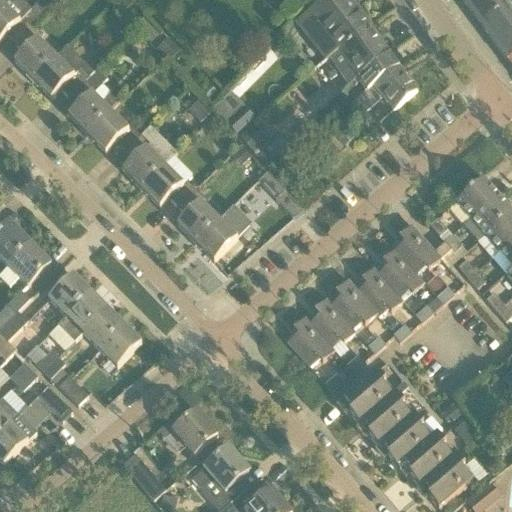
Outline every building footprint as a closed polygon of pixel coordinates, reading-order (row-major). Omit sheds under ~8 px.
[(40,23),(31,13),(17,0),(6,0),(1,6),(2,7),(0,8),(0,45),(6,40),(15,48),(33,31),(40,23)] [(301,24),(300,24),(308,35),(326,62),(339,53),(371,29),(350,0),(331,0),(312,14),(300,22),(301,24)] [(461,0),(508,63),(511,60),(511,12),(502,0),(461,0)] [(339,53),(357,79),(358,80),(388,55),(371,31),(371,30),(371,29),(339,53)] [(56,62),(56,61),(38,44),(42,40),(33,31),(15,48),(24,57),(14,66),(33,85),(56,62)] [(142,42),(133,38),(130,46),(138,50),(142,42)] [(96,76),(68,49),(63,54),(56,61),(56,62),(33,85),(52,103),(61,94),(69,103),(90,82),(96,76)] [(365,94),(399,70),(388,55),(358,80),(357,82),(365,94)] [(399,70),(365,94),(345,113),(339,118),(344,124),(350,119),(355,124),(382,100),(394,114),(418,93),(399,70)] [(111,116),(110,115),(120,106),(103,89),(108,84),(98,74),(96,76),(90,82),(69,103),(78,111),(69,120),(88,139),(111,116)] [(201,127),(212,117),(200,103),(188,114),(201,127)] [(214,113),(223,123),(229,118),(229,109),(224,104),(214,113)] [(142,139),(132,130),(128,133),(111,116),(88,139),(106,157),(115,148),(124,157),(142,139)] [(254,127),(240,140),(253,155),(267,143),(254,127)] [(177,158),(150,131),(150,130),(142,139),(124,157),(132,166),(123,175),(142,194),(165,170),(177,158)] [(225,154),(236,150),(233,139),(221,143),(225,154)] [(231,161),(241,170),(251,160),(242,150),(231,161)] [(178,212),(196,194),(187,184),(183,188),(165,170),(142,194),(160,212),(169,203),(178,212)] [(464,230),(498,200),(484,183),(449,213),(464,230)] [(196,248),(220,225),(202,207),(206,203),(196,194),(178,212),(186,220),(177,229),(196,248)] [(285,195),(276,204),(294,223),(304,215),(303,214),(285,195)] [(478,246),(511,216),(511,215),(498,200),(464,230),(478,246)] [(492,262),(511,245),(511,216),(478,246),(492,262)] [(448,234),(438,223),(430,229),(440,241),(448,234)] [(220,225),(196,248),(214,266),(238,243),(220,225)] [(0,262),(9,271),(31,249),(11,228),(0,238),(0,262)] [(441,264),(434,256),(412,230),(399,241),(404,247),(400,250),(422,275),(425,272),(428,276),(441,264)] [(463,250),(453,239),(445,246),(452,254),(456,257),(463,250)] [(511,273),(511,245),(492,262),(507,278),(511,273)] [(441,264),(452,254),(445,247),(434,256),(441,264)] [(31,249),(9,271),(0,279),(0,280),(11,292),(20,282),(29,291),(51,269),(31,249)] [(417,279),(422,275),(400,250),(383,265),(388,270),(383,274),(406,299),(410,295),(413,298),(425,288),(417,279)] [(468,283),(476,276),(466,265),(459,272),(468,283)] [(406,299),(383,274),(379,278),(374,272),(362,283),(367,288),(362,292),(385,318),(389,314),(392,317),(404,306),(401,303),(406,299)] [(478,294),(485,287),(476,276),(468,283),(478,294)] [(67,321),(91,297),(73,279),(49,304),(66,321),(67,321)] [(385,318),(362,292),(358,296),(348,285),(336,296),(340,301),(336,305),(358,330),(362,326),(365,329),(377,319),(380,322),(385,318)] [(443,309),(454,300),(448,293),(437,302),(443,309)] [(83,338),(108,314),(91,297),(67,321),(66,321),(58,330),(75,347),(83,338)] [(496,316),(504,309),(494,298),(487,304),(496,316)] [(358,330),(336,305),(332,309),(327,303),(315,314),(319,320),(315,324),(337,349),(341,344),(344,348),(356,337),(354,334),(358,330)] [(506,327),(511,321),(511,318),(504,309),(496,316),(506,327)] [(0,336),(16,320),(16,319),(7,311),(0,318),(0,336)] [(422,328),(433,318),(427,311),(416,321),(422,328)] [(100,355),(124,331),(108,314),(83,338),(100,355)] [(0,338),(8,346),(28,326),(18,317),(16,319),(16,320),(0,336),(0,338)] [(337,349),(315,324),(311,327),(306,322),(293,333),(298,338),(288,347),(310,372),(320,363),(323,366),(335,356),(332,352),(337,349)] [(400,346),(411,337),(405,330),(394,339),(400,346)] [(124,331),(100,355),(118,372),(142,348),(124,331)] [(8,346),(0,338),(0,358),(7,365),(7,364),(8,365),(17,356),(16,356),(17,354),(8,346)] [(374,359),(386,349),(380,342),(368,352),(374,359)] [(44,377),(58,363),(51,356),(37,370),(44,377)] [(353,377),(364,367),(358,360),(347,370),(353,377)] [(51,384),(65,370),(58,363),(44,377),(51,384)] [(25,368),(18,375),(10,382),(18,389),(32,375),(25,368)] [(24,396),(38,382),(32,375),(18,389),(24,396)] [(349,417),(357,426),(390,398),(383,389),(386,386),(376,375),(345,403),(344,402),(337,409),(346,420),(349,417)] [(331,396),(343,386),(337,379),(325,389),(331,396)] [(89,401),(69,381),(59,391),(79,411),(89,401)] [(401,398),(409,391),(404,386),(396,392),(401,398)] [(73,417),(53,397),(49,392),(39,402),(44,406),(43,407),(63,427),(73,417)] [(393,395),(390,398),(357,426),(360,429),(357,432),(365,442),(368,439),(376,448),(409,419),(401,411),(405,408),(393,395)] [(0,440),(12,429),(11,428),(20,420),(3,403),(0,405),(0,440)] [(454,409),(446,416),(442,419),(446,424),(450,421),(453,425),(462,418),(454,409)] [(197,416),(173,436),(194,460),(218,440),(197,416)] [(412,416),(409,419),(376,448),(378,451),(375,453),(384,463),(387,461),(395,470),(427,441),(420,433),(424,430),(412,416)] [(451,431),(466,448),(477,438),(462,421),(451,431)] [(12,429),(0,440),(0,466),(4,470),(29,446),(12,429)] [(431,439),(427,441),(395,470),(400,476),(400,475),(407,482),(410,479),(417,488),(450,460),(443,452),(446,449),(437,437),(432,441),(431,439)] [(225,497),(237,487),(249,476),(229,453),(192,484),(199,492),(212,481),(225,497)] [(425,504),(428,501),(437,511),(440,511),(472,485),(462,473),(465,470),(454,457),(450,460),(417,488),(420,491),(417,494),(425,504)] [(505,468),(497,459),(486,468),(494,477),(505,468)] [(141,464),(129,473),(128,474),(154,506),(167,496),(141,464)] [(287,511),(272,494),(250,511),(287,511)] [(467,507),(470,511),(485,511),(475,500),(467,507)]
